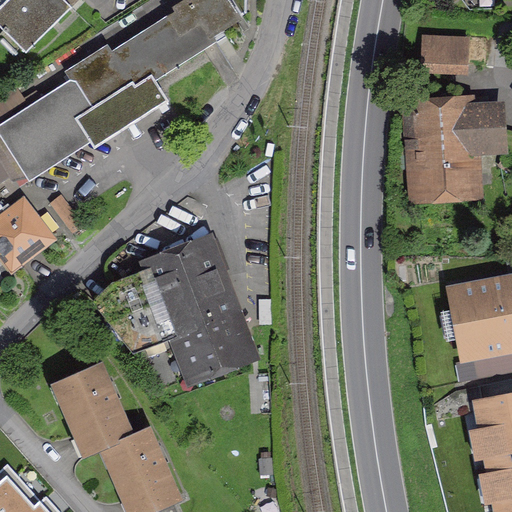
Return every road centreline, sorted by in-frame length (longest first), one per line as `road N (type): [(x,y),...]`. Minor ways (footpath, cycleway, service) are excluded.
road 1 (primary): [(375,0),(357,144),(354,255),(380,511)]
road 2 (residential): [(0,329),(212,126),(252,65),(271,0)]
road 3 (residential): [(0,419),(84,511)]
